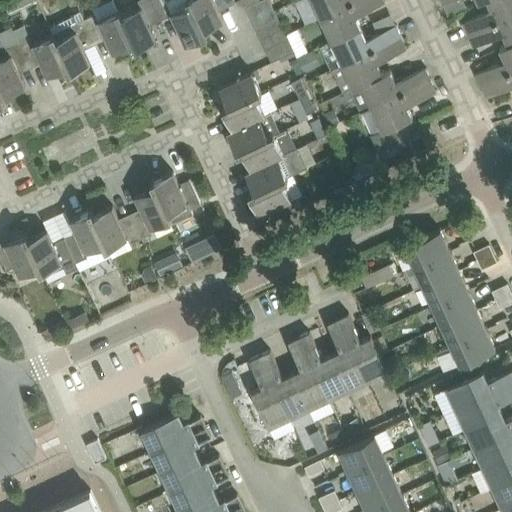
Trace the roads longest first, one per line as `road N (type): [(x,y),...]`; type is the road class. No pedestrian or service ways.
road 1 (unclassified): [(262,270),(479,173)]
road 2 (residential): [(0,184),(10,210),(196,126)]
road 3 (unclassified): [(0,383),(177,305)]
road 4 (residential): [(0,131),(111,93),(116,104),(173,77)]
road 5 (residential): [(302,511),(253,476),(201,358)]
road 6 (residential): [(497,167),(420,0)]
road 7 (residential): [(262,270),(196,126)]
road 8 (residential): [(201,358),(344,292)]
